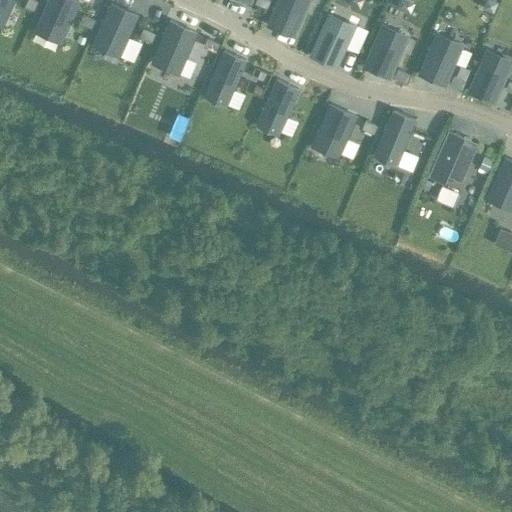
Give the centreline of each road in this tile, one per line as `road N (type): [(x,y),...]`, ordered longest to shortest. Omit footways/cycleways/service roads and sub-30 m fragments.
road 1 (track): [(484,511),(0,268)]
road 2 (unknown): [(0,302),(420,511)]
